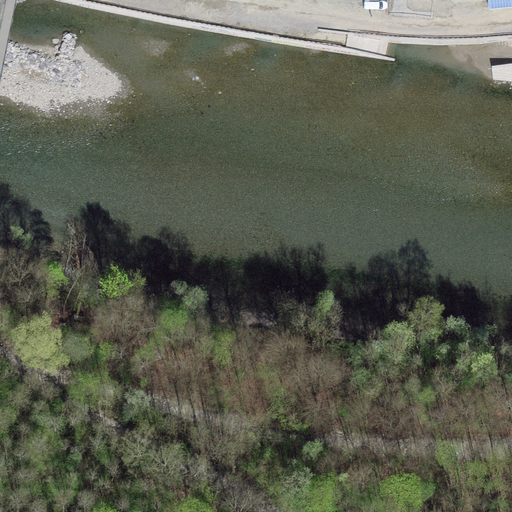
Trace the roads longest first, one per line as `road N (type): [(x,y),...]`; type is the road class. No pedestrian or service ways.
road 1 (track): [(511,447),(376,447),(269,436),(7,359)]
road 2 (track): [(7,359),(59,402),(268,511)]
